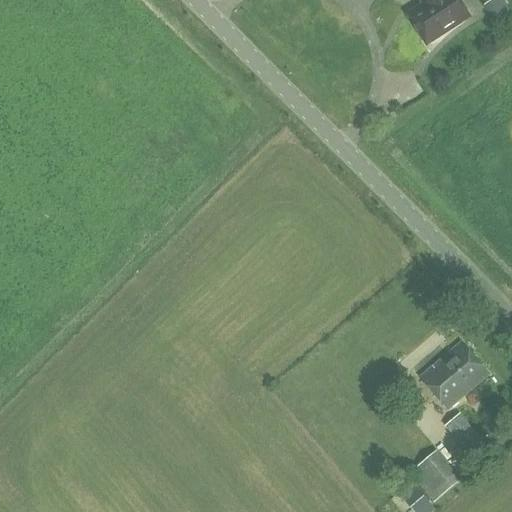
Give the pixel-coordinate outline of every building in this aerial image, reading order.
[(422,0),(425,5),(409,16),(427,43),(469,16),(458,0),(422,0)] [(449,409),(489,375),(462,342),(421,377),(449,409)] [(459,441),(472,429),(459,414),(446,426),(459,441)] [(436,453),(415,471),(434,493),(454,475),(436,453)] [(413,511),(435,511),(437,511),(412,481),(398,493),(413,511)]
